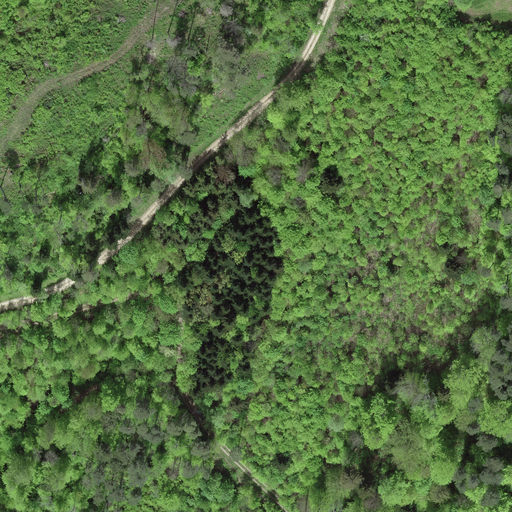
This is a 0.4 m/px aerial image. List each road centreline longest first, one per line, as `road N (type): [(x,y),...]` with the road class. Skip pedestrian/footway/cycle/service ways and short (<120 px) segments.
road 1 (track): [(331,0),(304,58),(273,94),(108,253),(55,291),(0,309)]
road 2 (track): [(0,325),(132,293),(161,300),(179,320),(176,380),(200,418),(288,511)]
